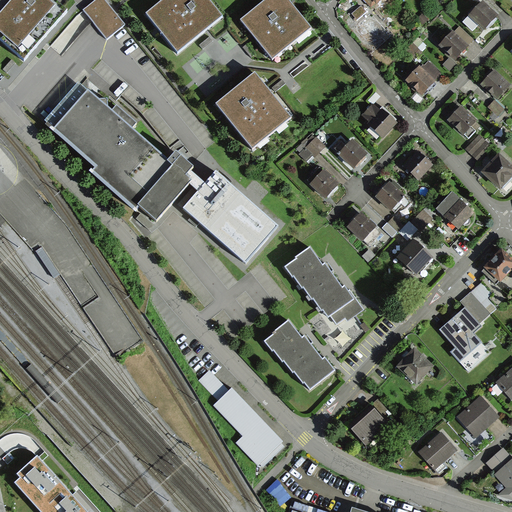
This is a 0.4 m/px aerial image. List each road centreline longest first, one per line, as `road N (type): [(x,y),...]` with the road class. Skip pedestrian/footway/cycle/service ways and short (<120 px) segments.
road 1 (residential): [(303,439),(0,102)]
road 2 (residential): [(503,220),(303,439)]
road 3 (residential): [(474,511),(375,481),(303,439)]
road 4 (residential): [(418,123),(321,9)]
road 5 (residential): [(418,123),(511,25)]
road 6 (residential): [(503,220),(418,123)]
road 7 (residential): [(331,215),(418,123)]
